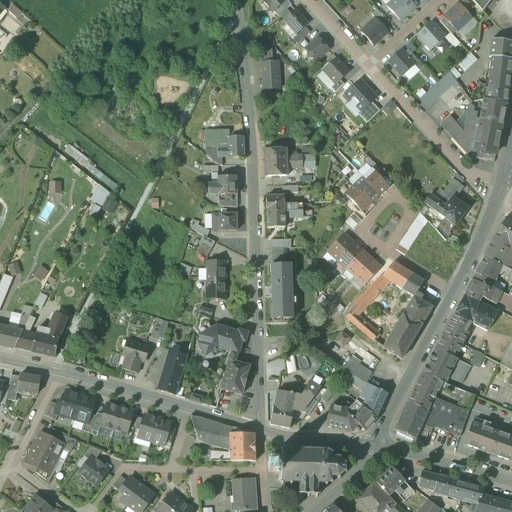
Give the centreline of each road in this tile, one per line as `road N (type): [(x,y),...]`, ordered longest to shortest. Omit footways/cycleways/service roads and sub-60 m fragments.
road 1 (residential): [(262,432),(253,125),(237,0)]
road 2 (residential): [(369,64),(472,178),(503,187)]
road 3 (secondary): [(375,445),(453,294)]
road 4 (tertiary): [(375,445),(511,483)]
road 5 (secondary): [(54,369),(187,408)]
